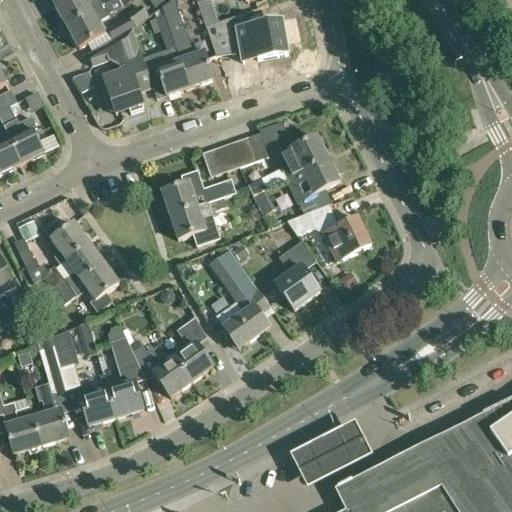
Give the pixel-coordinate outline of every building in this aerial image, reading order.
[(67,29),(118,0),(117,0),(100,0),(99,0),(96,0),(88,5),(84,0),(66,0),(55,7),(67,29)] [(123,9),(118,0),(67,29),(80,51),(105,37),(99,24),(106,20),(109,18),(109,17),(123,9)] [(165,19),(192,92),(215,83),(205,54),(192,59),(191,56),(194,54),(179,14),(175,2),(163,11),(165,19)] [(244,65),(289,57),(283,24),(251,30),(249,16),(207,30),(217,60),(242,55),(244,65)] [(114,43),(133,33),(135,31),(129,18),(107,30),(114,43)] [(192,92),(165,19),(157,21),(168,53),(155,57),(152,48),(140,52),(140,51),(147,72),(156,69),(167,101),(192,92)] [(133,33),(114,43),(87,58),(93,68),(118,59),(124,74),(105,81),(109,92),(106,97),(111,110),(116,113),(117,117),(131,113),(132,116),(144,112),(143,108),(144,108),(139,93),(153,88),(147,72),(140,51),(139,51),(133,33)] [(0,71),(0,90),(8,86),(0,71)] [(95,74),(83,79),(89,93),(100,89),(95,74)] [(11,93),(0,98),(0,120),(4,129),(11,143),(12,143),(24,167),(46,157),(35,134),(38,132),(32,120),(20,126),(17,122),(16,122),(10,110),(18,106),(11,93)] [(261,136),(249,140),(258,163),(270,159),(261,136)] [(287,182),(329,161),(317,138),(277,158),(284,171),(253,187),(258,196),(268,191),(278,186),(287,182)] [(249,140),(237,145),(246,168),(258,163),(249,140)] [(12,143),(11,143),(0,148),(0,172),(2,178),(24,167),(12,143)] [(237,145),(226,149),(234,172),(246,168),(237,145)] [(234,172),(226,149),(215,153),(224,176),(234,172)] [(224,176),(215,153),(204,157),(212,180),(224,176)] [(340,183),(329,161),(287,182),(305,218),(329,208),(322,192),(340,183)] [(223,201),(224,201),(236,197),(231,184),(208,191),(209,192),(204,194),(197,175),(182,180),(185,188),(162,195),(170,219),(223,201)] [(223,201),(170,219),(178,243),(195,238),(198,249),(221,241),(212,216),(227,211),(224,201),(223,201)] [(329,208),(305,218),(288,224),(297,239),(320,230),(338,266),(372,249),(357,220),(337,230),(329,208)] [(66,264),(90,247),(75,226),(65,234),(58,225),(45,234),(52,243),(51,243),(61,256),(55,260),(61,268),(67,264),(66,264)] [(24,242),(15,246),(34,286),(49,275),(43,268),(38,271),(24,242)] [(280,259),(292,276),(276,288),(294,314),(320,295),(305,274),(317,266),(301,244),(280,259)] [(66,264),(67,264),(75,275),(65,283),(36,303),(40,312),(57,300),(57,301),(104,266),(90,247),(66,264)] [(0,259),(0,299),(6,297),(27,319),(32,326),(43,320),(36,303),(33,296),(21,301),(17,292),(1,259),(0,259)] [(119,287),(104,266),(57,301),(63,308),(77,299),(78,300),(88,293),(95,303),(90,306),(98,317),(113,305),(107,296),(119,287)] [(238,306),(258,291),(243,270),(230,280),(235,287),(232,288),(240,300),(236,303),(238,306)] [(258,291),(238,306),(244,315),(224,330),(240,352),(271,330),(265,321),(274,315),(258,291)] [(175,360),(193,386),(214,370),(198,346),(208,339),(196,320),(178,332),(190,350),(175,360)] [(117,422),(108,393),(94,397),(92,389),(83,392),(77,369),(81,367),(71,332),(52,340),(54,350),(55,350),(74,414),(83,411),(89,430),(117,422)] [(130,349),(131,348),(127,341),(111,345),(123,388),(108,393),(117,422),(144,414),(136,385),(146,383),(130,349)] [(139,341),(131,348),(130,349),(146,383),(155,376),(172,400),(193,386),(175,360),(164,368),(152,350),(147,354),(139,341)] [(47,416),(34,420),(42,449),(70,440),(63,417),(74,414),(55,350),(54,350),(40,354),(49,387),(40,390),(43,402),(47,416)] [(0,417),(4,417),(7,428),(6,429),(15,457),(42,449),(34,420),(33,420),(30,410),(18,414),(17,412),(16,412),(15,406),(3,409),(0,398),(0,417)] [(511,415),(491,428),(507,455),(510,461),(511,459),(511,415)]
